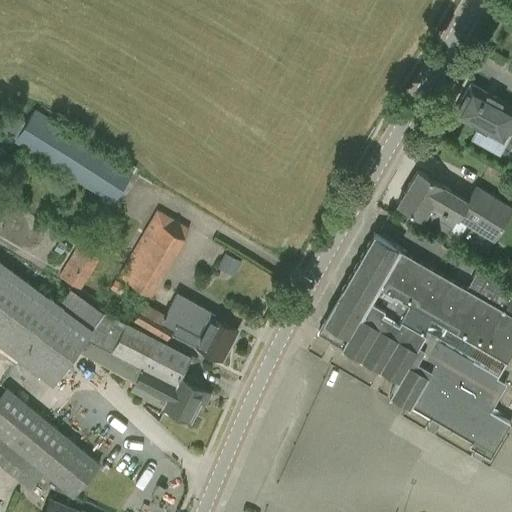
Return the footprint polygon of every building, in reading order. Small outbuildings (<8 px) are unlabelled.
[(455,113),(478,126),(471,138),(500,154),(511,133),(507,130),(511,121),(511,106),(471,84),(455,113)] [(134,170),(35,107),(14,139),(114,203),(134,170)] [(448,231),(456,218),(494,240),(511,209),(511,204),(476,183),(467,198),(417,169),(397,203),(423,218),(424,217),(448,231)] [(157,208),(152,217),(118,275),(152,294),(186,237),(184,236),(189,227),(157,208)] [(511,422),(490,410),(507,382),(497,376),(511,350),(511,286),(478,267),(467,287),(401,249),(401,248),(374,232),(317,331),(341,345),(343,340),(400,373),(391,390),(443,421),(442,423),(493,453),(511,422)] [(59,274),(81,287),(100,256),(78,243),(59,274)] [(218,266),(235,274),(242,259),(225,251),(218,266)] [(145,390),(166,401),(163,408),(191,420),(205,389),(180,378),(190,358),(104,310),(92,327),(0,258),(0,345),(53,384),(78,350),(134,381),(130,390),(143,396),(145,390)] [(238,329),(212,316),(214,311),(178,291),(166,312),(144,300),(134,319),(168,338),(171,332),(223,358),(238,329)] [(7,384),(0,392),(0,436),(35,466),(43,472),(72,497),(101,462),(7,384)] [(0,462),(22,481),(35,466),(0,436),(0,462)] [(79,511),(48,498),(42,511),(79,511)]
